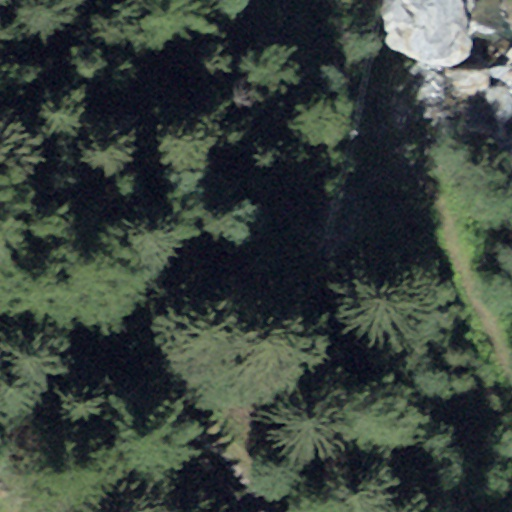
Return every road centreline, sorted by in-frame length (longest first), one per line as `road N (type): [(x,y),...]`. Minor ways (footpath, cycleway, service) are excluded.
road 1 (track): [(134,0),(413,309),(378,511)]
road 2 (track): [(197,511),(0,402)]
